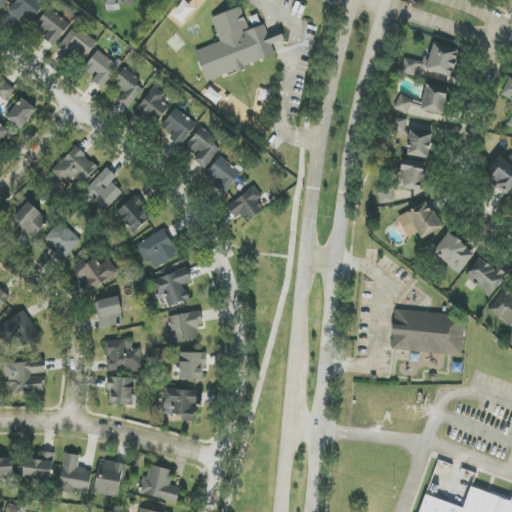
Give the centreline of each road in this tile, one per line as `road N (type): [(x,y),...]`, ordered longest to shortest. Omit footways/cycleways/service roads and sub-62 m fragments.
road 1 (residential): [(207,511),(236,397),(239,351),(217,253),(163,175),(0,46)]
road 2 (secondary): [(312,511),(350,149),(386,0)]
road 3 (secondary): [(355,0),(319,140),(295,355)]
road 4 (residential): [(0,421),(107,429),(221,460)]
road 5 (residential): [(506,41),(473,198),(511,237)]
road 6 (residential): [(70,424),(70,325),(0,248)]
road 7 (residential): [(364,0),(457,34),(500,38)]
